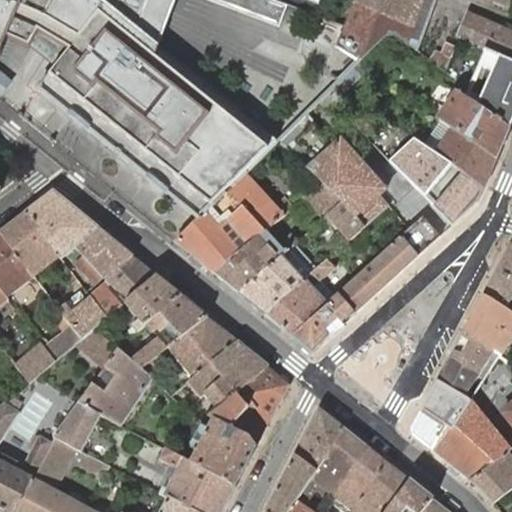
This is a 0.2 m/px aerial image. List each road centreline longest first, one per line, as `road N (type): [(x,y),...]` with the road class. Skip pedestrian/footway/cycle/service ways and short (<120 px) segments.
road 1 (residential): [(321,384),(48,167)]
road 2 (residential): [(390,437),(397,408),(493,218)]
road 3 (residential): [(493,218),(321,384)]
road 4 (residential): [(321,384),(303,402),(246,511)]
